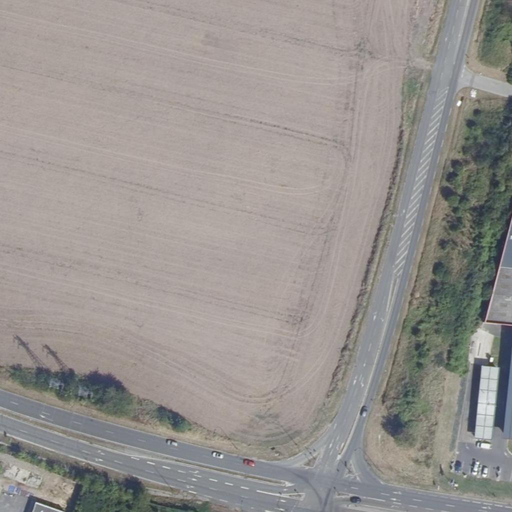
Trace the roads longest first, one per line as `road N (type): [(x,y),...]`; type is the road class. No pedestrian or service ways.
road 1 (secondary): [(353,444),(456,75)]
road 2 (secondary): [(439,68),(340,432)]
road 3 (secondary): [(276,472),(0,398)]
road 4 (secondary): [(0,422),(236,495)]
